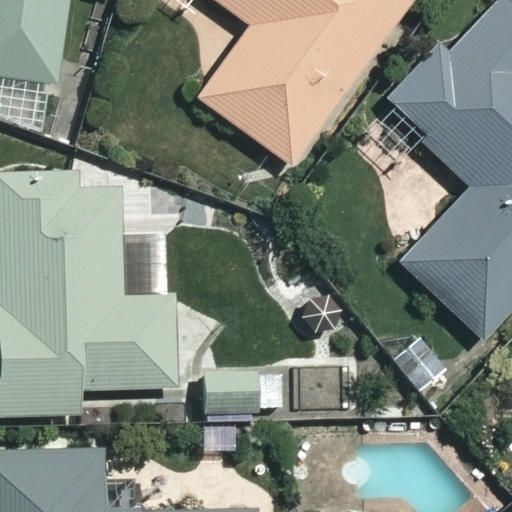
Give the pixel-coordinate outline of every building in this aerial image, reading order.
[(0,0),(0,81),(62,90),(73,0),(0,0)] [(210,0),(256,32),(203,106),(298,174),(422,0),(210,0)] [(511,2),(511,1),(455,60),(446,52),(391,110),(478,193),(406,268),(487,345),(511,318),(511,2)] [(133,181),(1,182),(2,311),(0,311),(0,422),(88,422),(87,395),(178,394),(177,303),(135,303),(133,181)] [(285,378),(212,375),(209,421),(283,425),(285,378)] [(345,376),(296,377),(298,425),(346,423),(345,376)] [(112,511),(110,456),(0,459),(0,511),(112,511)]
